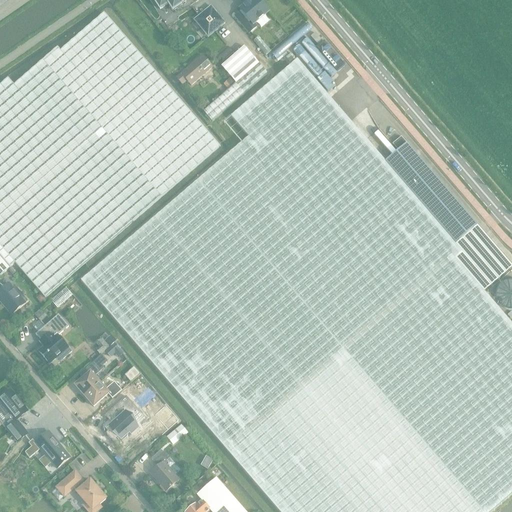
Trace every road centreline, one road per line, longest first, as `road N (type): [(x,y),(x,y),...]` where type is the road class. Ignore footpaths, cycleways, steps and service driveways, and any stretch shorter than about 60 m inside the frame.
road 1 (secondary): [(317,0),(511,222)]
road 2 (unknown): [(511,205),(334,0)]
road 3 (unclassified): [(154,511),(0,333)]
